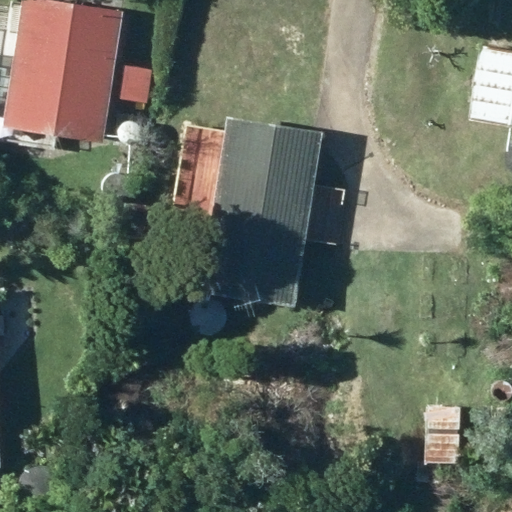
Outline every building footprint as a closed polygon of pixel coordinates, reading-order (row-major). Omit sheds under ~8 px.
[(42,0),(17,0),(0,123),(0,128),(103,142),(120,11),(42,0)] [(511,49),(475,44),(464,122),(511,127),(511,49)] [(122,66),(118,98),(137,100),(140,67),(122,66)] [(193,294),(291,309),(319,135),(222,119),(193,294)] [(424,407),(423,463),(456,464),(458,407),(424,407)]
